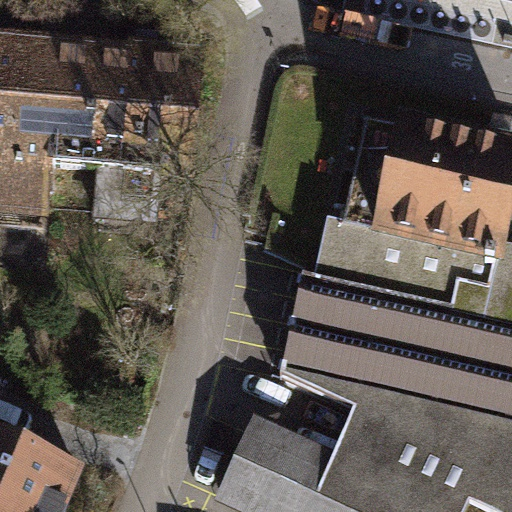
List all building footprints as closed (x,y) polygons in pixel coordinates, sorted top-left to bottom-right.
[(503,43),(509,9),(458,0),(395,0),(391,24),(503,43)] [(56,127),(55,169),(105,173),(102,216),(151,220),(155,177),(197,180),(206,59),(135,52),(133,66),(104,64),(99,130),(56,127)] [(99,130),(104,64),(0,54),(0,164),(55,169),(56,127),(99,130)] [(511,511),(511,245),(501,243),(511,192),(511,139),(364,109),(344,207),(325,202),(309,274),(298,271),(278,372),(352,408),(469,458),(454,494),(466,499),(460,511),(440,511),(394,492),(384,511),(511,511)] [(55,169),(0,164),(0,210),(48,215),(55,169)] [(469,458),(352,408),(332,455),(248,419),(213,500),(240,511),(384,511),(394,492),(440,511),(460,511),(466,499),(454,494),(469,458)] [(74,511),(86,485),(0,446),(0,511),(74,511)]
